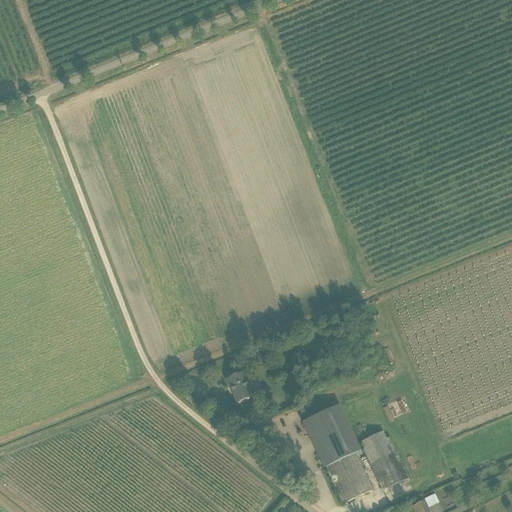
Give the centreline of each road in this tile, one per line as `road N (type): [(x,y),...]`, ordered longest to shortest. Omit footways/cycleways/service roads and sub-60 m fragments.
road 1 (track): [(165,390),(43,96)]
road 2 (unclassified): [(0,114),(285,0)]
road 3 (unclassified): [(315,511),(165,390)]
